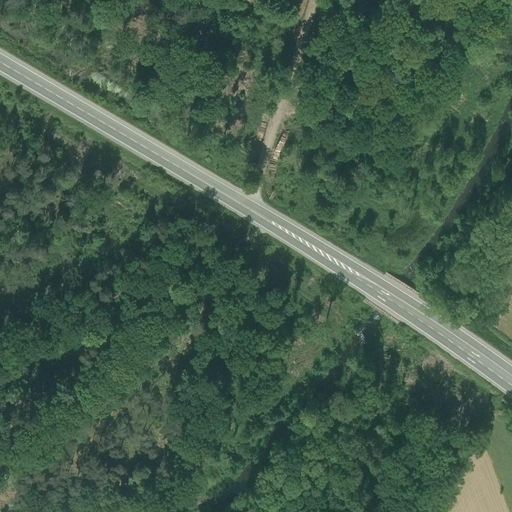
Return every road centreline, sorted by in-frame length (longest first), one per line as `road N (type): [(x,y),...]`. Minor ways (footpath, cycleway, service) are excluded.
road 1 (secondary): [(0,61),(374,285),(511,380)]
road 2 (track): [(311,0),(248,208)]
